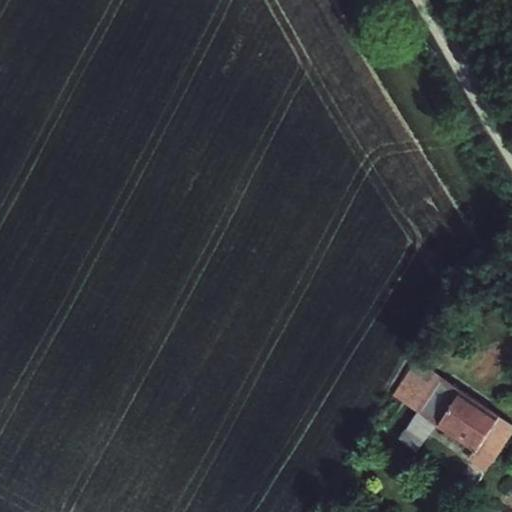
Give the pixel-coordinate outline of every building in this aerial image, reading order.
[(419,411),(442,375),(417,359),(395,393),(419,411)] [(438,423),(462,388),(442,375),(419,411),(438,423)] [(438,423),(474,448),(476,449),(500,414),(501,414),(462,388),(438,423)] [(422,449),(435,422),(413,412),(400,439),(422,449)] [(467,458),(486,470),(492,460),(494,461),(511,433),(511,422),(500,414),(476,449),(474,448),(467,458)]
